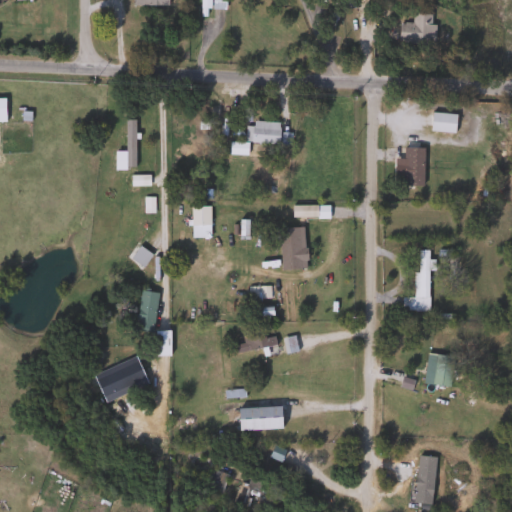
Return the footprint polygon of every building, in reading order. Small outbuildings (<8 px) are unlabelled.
[(198,8),(198,0),(208,0),(208,8),(198,8)] [(430,44),(395,43),(396,23),(409,23),(409,14),(431,14),(430,44)] [(453,132),(453,114),(428,114),(428,132),(453,132)] [(132,120),(132,167),(122,167),(122,120),(132,120)] [(276,122),(275,143),(245,142),(246,121),(276,122)] [(403,190),(404,163),(391,163),(392,155),(403,156),(403,148),(419,148),(419,190),(403,190)] [(188,238),(188,207),(207,207),(207,238),(188,238)] [(277,269),(276,228),(302,227),(303,269),(277,269)] [(139,267),(128,258),(137,247),(148,255),(139,267)] [(400,310),(400,302),(412,302),(412,250),(425,250),(425,310),(400,310)] [(154,293),(150,330),(133,328),(137,291),(154,293)] [(271,336),(273,347),(233,353),(231,342),(250,340),(248,329),(260,327),(261,338),(271,336)] [(152,332),(167,332),(167,356),(152,356),(152,332)] [(452,357),(425,353),(421,384),(447,388),(452,357)] [(240,398),(220,397),(220,390),(240,391),(240,398)] [(236,408),(279,408),(279,430),(236,430),(236,408)] [(405,497),(408,465),(416,466),(413,498),(405,497)] [(217,498),(201,494),(208,470),(224,474),(217,498)] [(249,497),(246,508),(231,503),(239,476),(260,483),(256,498),(249,497)]
